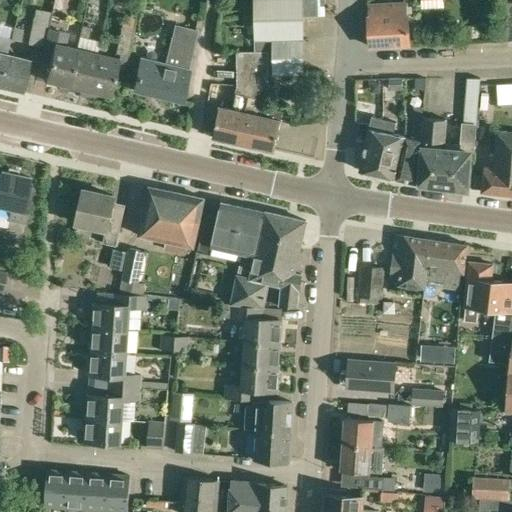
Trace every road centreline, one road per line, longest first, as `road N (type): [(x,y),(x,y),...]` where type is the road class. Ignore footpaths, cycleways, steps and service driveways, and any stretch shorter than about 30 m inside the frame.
road 1 (residential): [(332,196),(0,120)]
road 2 (residential): [(311,476),(30,450)]
road 3 (residential): [(332,196),(311,476)]
road 4 (residential): [(511,222),(332,196)]
road 5 (residential): [(345,63),(511,57)]
road 6 (residential): [(30,450),(38,334),(0,326)]
road 7 (residential): [(332,196),(345,63)]
